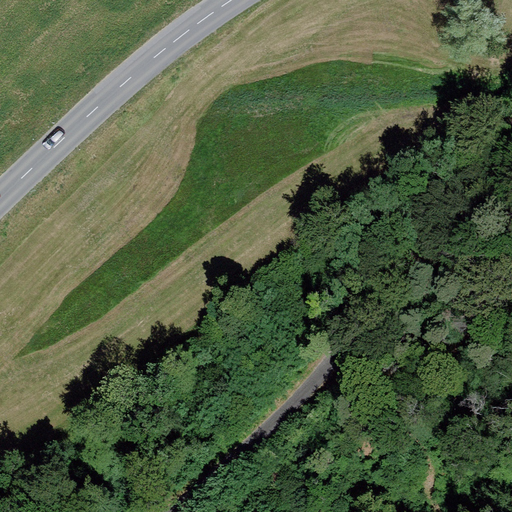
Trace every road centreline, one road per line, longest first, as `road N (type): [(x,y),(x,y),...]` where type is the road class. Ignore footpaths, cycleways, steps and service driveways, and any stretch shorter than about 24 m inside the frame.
road 1 (track): [(511,177),(271,428),(173,511)]
road 2 (tertiary): [(234,0),(160,53),(0,200)]
